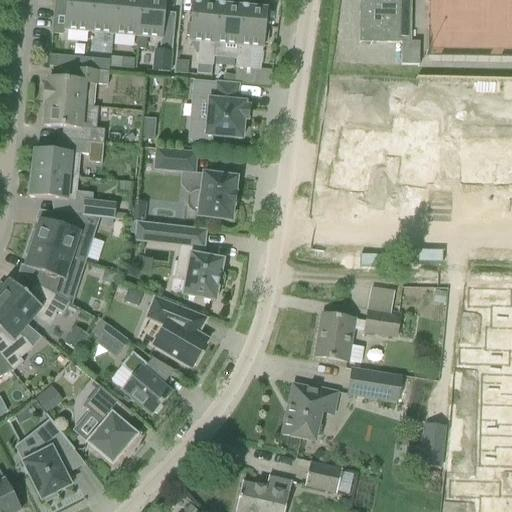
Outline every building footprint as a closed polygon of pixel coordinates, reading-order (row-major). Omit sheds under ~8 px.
[(52,30),(89,34),(91,0),(66,0),(67,2),(55,1),(52,30)] [(91,0),(89,34),(112,36),(115,0),(91,0)] [(115,0),(112,36),(136,38),(139,1),(126,0),(115,0)] [(399,67),(417,68),(418,45),(408,45),(410,0),(359,0),(358,44),(396,46),(396,45),(400,45),(399,67)] [(136,38),(135,50),(145,51),(146,39),(161,40),(164,4),(139,1),(136,38)] [(186,25),(185,38),(189,39),(189,43),(198,44),(196,76),(211,77),(212,59),(217,8),(192,6),(192,12),(190,26),(186,25)] [(212,59),(236,62),(241,11),(217,8),(212,59)] [(265,13),(241,11),(236,62),(236,68),(260,71),(262,45),(267,46),(268,34),(264,33),(265,13)] [(158,73),(169,74),(172,41),(161,40),(158,73)] [(49,69),(69,71),(70,60),(50,58),(49,69)] [(117,70),(129,71),(130,61),(118,59),(117,70)] [(42,105),(45,105),(84,109),(92,110),(94,87),(107,89),(108,74),(71,71),(71,72),(79,73),(78,84),(47,81),(47,88),(44,88),(42,105)] [(270,88),(271,75),(250,73),(249,86),(270,88)] [(223,76),(222,84),(232,85),(233,77),(223,76)] [(476,81),(476,94),(487,94),(487,82),(476,81)] [(487,82),(487,94),(498,94),(498,82),(487,82)] [(190,122),(188,141),(212,142),(212,140),(221,140),(241,142),(243,123),(247,123),(248,110),(244,110),(244,106),(236,106),(238,88),(218,86),(194,85),(192,85),(191,101),(193,101),(208,102),(207,123),(190,122)] [(511,88),(504,88),(503,101),(511,100),(511,88)] [(89,145),(90,130),(82,130),(84,109),(45,105),(43,128),(62,130),(61,142),(89,145)] [(140,142),(153,143),(155,121),(141,119),(140,142)] [(396,120),(392,146),(406,148),(402,178),(407,179),(406,183),(423,186),(424,181),(429,181),(435,135),(408,132),(410,122),(396,120)] [(334,168),(332,184),(337,185),(337,187),(364,191),(368,161),(381,163),(385,137),(371,135),(370,144),(343,141),(339,168),(334,168)] [(131,136),(125,140),(129,145),(135,141),(131,136)] [(465,144),(464,182),(485,183),(485,144),(465,144)] [(485,144),(485,183),(501,183),(502,145),(485,144)] [(511,144),(502,145),(501,183),(511,183),(511,144)] [(87,164),(101,166),(103,146),(89,145),(87,164)] [(31,176),(77,180),(80,156),(33,152),(31,176)] [(154,172),(194,175),(196,156),(156,152),(154,172)] [(29,200),(75,204),(77,180),(31,176),(29,200)] [(198,218),(230,223),(232,208),(233,208),(234,196),(236,181),(203,177),(201,195),(197,194),(194,195),(191,197),(189,200),(188,206),(189,209),(192,212),(195,214),(198,214),(198,218)] [(98,220),(113,221),(115,206),(84,202),(82,218),(98,220)] [(29,245),(84,263),(98,220),(82,218),(63,216),(59,229),(40,223),(36,235),(33,233),(29,245)] [(134,243),(144,244),(146,227),(136,226),(135,236),(134,243)] [(166,229),(164,246),(181,248),(175,279),(185,281),(182,298),(214,304),(217,290),(220,290),(220,292),(221,292),(224,277),(223,277),(222,278),(220,277),(222,263),(198,258),(199,250),(203,251),(205,233),(166,229)] [(69,305),(70,306),(84,263),(29,245),(25,256),(29,258),(25,269),(44,275),(40,288),(69,305)] [(0,304),(26,327),(36,315),(50,325),(56,314),(62,317),(69,305),(40,288),(35,285),(28,298),(12,285),(7,286),(3,290),(0,286),(0,304)] [(366,309),(391,314),(395,291),(370,287),(366,309)] [(467,289),(467,309),(490,310),(489,330),(511,330),(511,306),(511,307),(511,290),(467,289)] [(128,290),(123,303),(137,308),(142,295),(128,290)] [(148,315),(145,322),(164,329),(153,348),(190,371),(193,366),(195,367),(203,355),(201,353),(207,342),(197,336),(206,320),(154,299),(148,315)] [(0,304),(0,358),(10,372),(22,364),(18,358),(30,350),(19,336),(26,327),(0,304)] [(364,334),(396,340),(400,318),(368,312),(364,334)] [(346,364),(360,367),(363,350),(349,347),(354,322),(322,316),(315,359),(346,365),(346,364)] [(98,340),(118,356),(128,343),(107,327),(98,340)] [(458,349),(458,367),(509,368),(510,354),(511,354),(511,330),(489,330),(489,350),(458,349)] [(120,393),(151,419),(154,416),(156,416),(162,410),(161,408),(171,395),(143,371),(146,367),(132,354),(120,368),(132,378),(120,393)] [(0,377),(10,372),(0,358),(0,377)] [(347,398),(396,405),(400,380),(351,372),(347,398)] [(452,374),(450,390),(458,390),(460,375),(452,374)] [(511,376),(480,375),(480,407),(511,407),(511,376)] [(50,388),(35,400),(47,415),(62,403),(50,388)] [(282,437),(314,444),(320,415),(332,417),(337,395),(313,390),(313,392),(292,388),(282,437)] [(87,446),(112,467),(135,438),(123,428),(132,417),(100,389),(84,408),(105,425),(87,446)] [(511,407),(480,407),(479,437),(511,438),(511,407)] [(453,421),(452,436),(460,437),(461,422),(453,421)] [(41,455),(23,464),(41,502),(43,501),(45,505),(58,499),(56,495),(70,488),(55,458),(69,447),(70,447),(51,422),(32,437),(41,455)] [(440,469),(444,429),(424,427),(422,451),(420,467),(440,469)] [(452,436),(451,451),(459,452),(460,437),(452,436)] [(511,438),(479,437),(478,469),(511,469),(511,438)] [(304,488),(336,496),(341,472),(329,469),(309,465),(304,488)] [(284,511),(291,484),(268,479),(265,490),(242,485),(235,511),(284,511)] [(0,511),(19,511),(4,482),(0,483),(0,511)] [(449,482),(448,500),(478,501),(478,511),(511,511),(511,497),(500,497),(500,483),(449,482)] [(393,511),(417,511),(420,494),(396,491),(393,511)]
